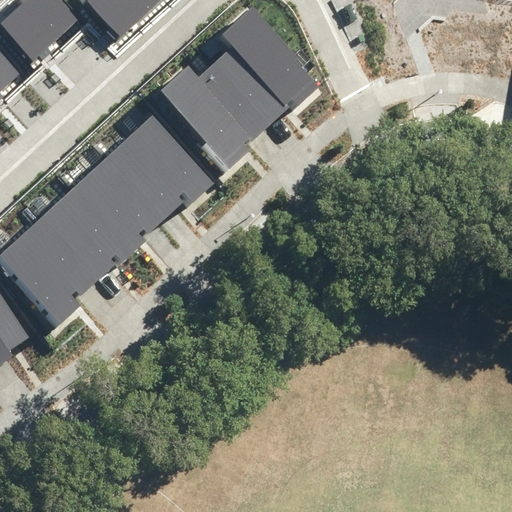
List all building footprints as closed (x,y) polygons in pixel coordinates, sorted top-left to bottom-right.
[(0,38),(28,71),(73,31),(45,0),(28,0),(0,24),(0,38)] [(84,0),(74,10),(112,50),(158,5),(153,0),(84,0)] [(233,34),(193,70),(263,148),(303,112),(233,34)] [(0,63),(0,92),(15,78),(0,63)] [(263,148),(193,70),(148,110),(218,187),(263,148)] [(142,127),(100,166),(163,233),(205,194),(142,127)] [(132,262),(163,233),(100,166),(69,195),(132,262)] [(100,292),(132,262),(69,195),(37,226),(100,292)] [(0,282),(52,337),(100,292),(37,226),(0,260),(0,282)] [(0,373),(29,352),(0,313),(0,373)]
